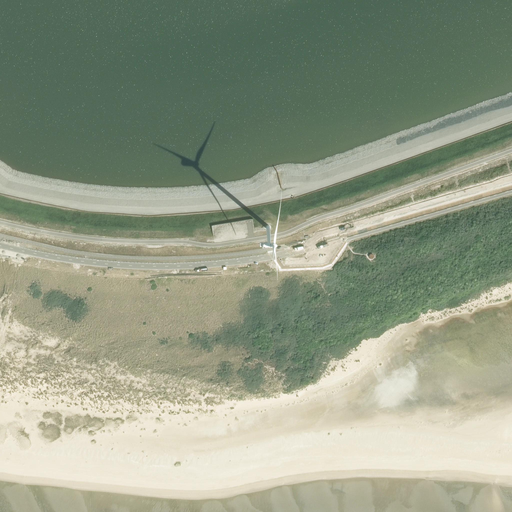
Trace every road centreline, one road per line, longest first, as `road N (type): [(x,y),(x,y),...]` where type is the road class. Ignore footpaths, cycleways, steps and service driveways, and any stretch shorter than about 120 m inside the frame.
road 1 (track): [(511,98),(280,178),(228,188),(124,193),(0,171)]
road 2 (unclassified): [(511,191),(302,249),(202,264),(115,264),(0,244)]
